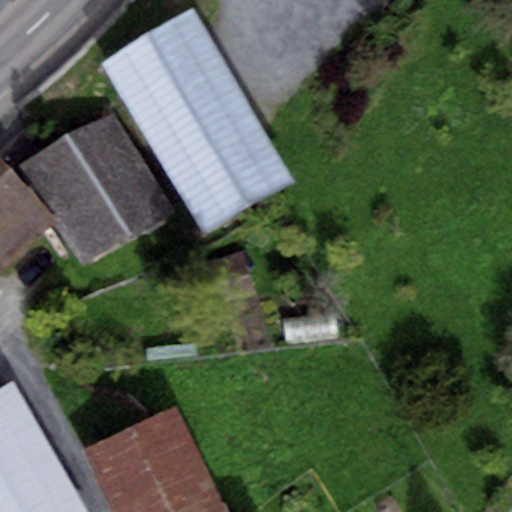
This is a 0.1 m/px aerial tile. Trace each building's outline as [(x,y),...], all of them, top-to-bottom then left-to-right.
[(0,0),(0,14),(15,0),(0,0)] [(194,9),(102,62),(204,235),(296,182),(194,9)] [(110,112),(23,160),(81,266),(168,218),(110,112)] [(0,276),(53,225),(0,167),(0,276)] [(0,511),(87,511),(13,383),(0,390),(0,511)] [(84,450),(112,511),(227,511),(180,407),(84,450)]
